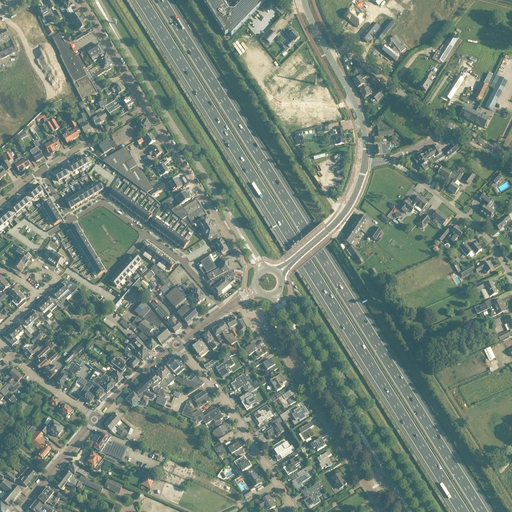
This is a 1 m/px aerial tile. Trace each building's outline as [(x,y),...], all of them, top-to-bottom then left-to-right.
[(50,0),(48,0),(47,1),(51,9),(52,9),(55,7),(50,0)] [(78,12),(74,14),(70,8),(75,6),(74,5),(74,4),(74,2),(73,2),(71,0),(69,0),(63,4),(64,5),(62,7),(66,12),(64,13),(67,18),(69,17),(78,12)] [(229,5),(227,6),(223,0),(201,0),(225,36),(228,34),(231,37),(265,2),(263,0),(241,0),(235,7),(234,6),(229,5)] [(39,10),(46,22),(48,25),(52,23),(50,20),(55,17),(51,11),(49,13),(45,7),(39,10)] [(63,19),(58,11),(57,11),(54,13),(59,20),(63,19)] [(349,11),(344,17),(358,27),(364,20),(361,19),(362,17),(358,14),(356,16),(349,11)] [(79,14),(78,12),(69,17),(74,25),(75,24),(80,31),(83,29),(83,28),(86,26),(78,15),(79,14)] [(390,20),(381,33),(384,36),(394,23),(390,20)] [(246,25),(229,43),(287,135),(318,127),(322,126),(328,125),(328,124),(340,122),(330,104),(294,111),(248,37),(253,33),(246,25)] [(371,26),(361,38),(367,43),(377,31),(371,26)] [(9,38),(7,32),(6,30),(5,30),(5,31),(0,33),(4,40),(9,38)] [(287,52),(290,49),(295,44),(294,43),(300,38),(294,31),(294,32),(292,30),(291,30),(286,34),(288,37),(291,40),(283,48),(287,52)] [(60,57),(73,84),(88,76),(84,69),(87,67),(80,56),(79,55),(75,57),(74,54),(74,53),(72,48),(71,48),(69,44),(65,46),(64,44),(65,44),(62,39),(66,37),(62,31),(60,34),(57,35),(55,36),(52,38),(61,56),(60,57)] [(270,31),(264,39),(270,44),(276,37),(270,31)] [(74,42),(77,42),(84,37),(82,33),(74,38),(72,38),(71,42),(74,42)] [(452,33),(446,43),(440,52),(438,50),(434,57),(442,62),(458,37),(452,33)] [(386,46),(382,51),(396,62),(400,57),(397,55),(399,53),(400,53),(406,49),(403,45),(402,46),(395,36),(390,40),(395,46),(392,51),(386,46)] [(87,67),(105,55),(99,44),(87,52),(85,53),(80,56),(87,67)] [(300,47),(281,66),(286,72),(308,61),(300,47)] [(0,105),(11,105),(12,101),(13,103),(15,102),(16,104),(18,99),(28,95),(31,98),(32,95),(36,93),(35,89),(37,90),(38,92),(43,87),(40,86),(42,84),(40,82),(46,83),(48,76),(55,76),(56,77),(55,64),(59,60),(54,49),(0,72),(0,105)] [(84,69),(88,76),(90,82),(94,80),(94,79),(106,72),(111,69),(109,66),(110,66),(111,66),(112,65),(112,63),(111,63),(110,62),(106,55),(105,55),(87,67),(84,69)] [(353,81),(358,89),(363,85),(364,87),(368,84),(365,80),(363,82),(362,80),(368,76),(366,73),(366,72),(361,68),(360,69),(359,66),(355,69),(356,71),(353,73),(355,76),(359,73),(361,76),(359,77),(360,77),(353,81)] [(429,72),(422,82),(421,83),(422,84),(420,87),(426,92),(432,82),(429,80),(433,74),(429,72)] [(90,82),(88,76),(73,84),(82,102),(97,94),(90,82)] [(448,94),(446,96),(451,99),(450,100),(464,80),(463,81),(457,77),(458,76),(451,86),(452,87),(448,94)] [(497,84),(486,104),(493,108),(507,81),(500,77),(498,80),(497,84)] [(94,80),(90,82),(97,94),(98,94),(104,90),(107,88),(103,83),(98,86),(94,80)] [(370,85),(364,89),(360,92),(364,99),(370,95),(377,102),(383,96),(380,93),(385,88),(376,80),(373,83),(379,88),(375,93),(370,85)] [(488,86),(483,83),(482,83),(475,97),(482,100),(486,92),(488,87),(488,86)] [(110,86),(104,90),(106,92),(109,90),(111,93),(113,92),(114,94),(117,92),(119,95),(121,93),(122,93),(122,92),(124,91),(120,84),(114,88),(115,88),(112,90),(110,86)] [(305,91),(312,102),(318,98),(316,95),(320,93),(314,84),(307,88),(308,89),(305,91)] [(108,105),(105,107),(106,109),(107,110),(114,106),(116,109),(120,106),(123,110),(126,108),(134,104),(130,98),(125,100),(124,99),(122,101),(119,103),(117,100),(108,105)] [(108,105),(105,100),(98,104),(102,111),(105,109),(104,108),(105,107),(108,105)] [(475,112),(468,109),(464,107),(460,116),(471,121),(475,112)] [(475,112),(471,121),(484,128),(486,124),(489,119),(480,115),(482,109),(478,107),(475,112)] [(87,109),(83,111),(84,113),(88,120),(92,117),(93,119),(92,120),(93,122),(94,123),(96,127),(102,123),(98,116),(96,113),(95,113),(91,116),(90,113),(87,109)] [(83,118),(77,122),(80,127),(81,129),(84,134),(91,130),(87,124),(87,123),(89,122),(88,120),(84,113),(81,115),(83,118)] [(98,116),(102,123),(108,119),(104,113),(98,116)] [(51,117),(48,119),(55,131),(58,129),(51,117)] [(52,133),(55,131),(48,119),(45,121),(44,122),(51,133),(52,133)] [(138,123),(138,122),(133,125),(135,128),(138,126),(139,125),(143,131),(146,129),(151,127),(146,120),(143,123),(142,121),(138,123)] [(335,146),(338,145),(345,144),(342,127),(338,127),(338,130),(333,130),(333,133),(330,133),(330,137),(335,136),(335,138),(334,139),(335,146)] [(73,141),(69,134),(67,130),(65,128),(63,129),(64,132),(63,137),(67,144),(73,141)] [(69,134),(73,141),(79,137),(79,136),(81,134),(78,128),(75,130),(74,129),(72,130),(71,129),(70,129),(67,130),(69,134)] [(143,137),(137,141),(139,145),(146,141),(149,146),(155,142),(151,135),(145,139),(143,137)] [(53,138),(49,141),(51,145),(55,151),(56,152),(58,150),(61,148),(58,143),(57,142),(59,141),(58,138),(56,140),(56,139),(55,139),(54,140),(53,138)] [(48,140),(43,144),(44,146),(46,149),(45,149),(49,155),(52,153),(53,154),(55,152),(54,152),(55,151),(51,145),(49,141),(48,140)] [(101,150),(95,153),(98,155),(99,154),(100,156),(105,154),(113,149),(114,151),(111,152),(113,155),(120,151),(117,146),(113,149),(111,145),(109,143),(108,141),(99,146),(100,149),(101,150)] [(156,157),(158,156),(162,153),(158,146),(153,149),(148,152),(151,156),(154,154),(154,155),(155,155),(156,157)] [(385,146),(374,147),(373,147),(375,156),(387,155),(385,146)] [(430,157),(435,163),(438,161),(436,158),(442,154),(437,146),(431,150),(427,153),(430,157)] [(444,153),(443,154),(445,157),(446,159),(448,158),(457,151),(452,146),(444,152),(444,153)] [(30,153),(36,163),(43,158),(37,148),(37,149),(30,153)] [(140,172),(125,148),(103,162),(147,194),(153,190),(142,172),(140,172)] [(9,162),(12,160),(13,160),(9,153),(6,154),(5,155),(9,162)] [(431,165),(435,163),(430,157),(427,153),(423,155),(417,158),(417,159),(414,160),(414,161),(415,160),(417,164),(420,162),(422,166),(429,162),(431,165)] [(19,159),(25,169),(31,166),(25,157),(24,157),(23,156),(18,159),(19,159)] [(84,156),(79,159),(83,167),(91,162),(88,158),(86,159),(84,156)] [(155,165),(152,160),(149,156),(144,159),(150,168),(155,165)] [(14,164),(15,166),(19,173),(25,169),(19,159),(16,161),(17,162),(15,163),(14,164)] [(79,159),(74,162),(78,170),(83,167),(79,159)] [(166,180),(167,179),(169,177),(167,174),(168,173),(164,166),(168,163),(166,160),(162,164),(157,167),(158,168),(157,169),(159,172),(158,173),(161,177),(163,176),(166,180)] [(0,180),(6,175),(4,173),(6,172),(12,168),(8,162),(2,165),(2,166),(4,169),(3,171),(0,172),(0,180)] [(71,169),(68,170),(71,174),(78,170),(74,162),(69,165),(71,169)] [(455,165),(451,169),(456,174),(460,170),(455,165)] [(439,171),(449,177),(452,173),(442,167),(439,171)] [(63,179),(71,174),(68,170),(66,171),(64,168),(59,171),(63,179)] [(63,179),(59,171),(54,174),(58,182),(63,179)] [(496,184),(502,177),(498,173),(492,180),(496,184)] [(474,177),(470,174),(464,182),(468,185),(474,177)] [(448,189),(455,194),(460,188),(458,187),(460,183),(457,181),(459,178),(456,176),(452,182),(452,183),(448,189)] [(178,179),(168,185),(173,194),(179,191),(178,190),(182,187),(178,179)] [(99,182),(94,185),(99,192),(104,190),(99,182)] [(153,190),(147,194),(151,197),(165,188),(163,184),(153,190)] [(33,189),(39,195),(43,192),(38,185),(33,189)] [(99,193),(94,185),(90,188),(94,195),(99,193)] [(85,191),(89,198),(94,195),(90,188),(85,191)] [(29,197),(32,201),(39,195),(33,189),(28,193),(31,195),(29,197)] [(109,196),(114,199),(119,192),(114,189),(109,196)] [(171,197),(170,198),(172,201),(175,199),(176,199),(180,205),(181,204),(182,205),(190,200),(186,192),(185,193),(183,190),(175,195),(171,197)] [(89,198),(85,191),(80,194),(85,201),(89,198)] [(119,192),(114,199),(118,202),(123,195),(119,192)] [(478,199),(480,201),(481,201),(486,205),(485,206),(484,206),(480,212),(489,219),(490,217),(492,218),(494,215),(493,214),(494,213),(488,209),(493,202),(490,199),(490,200),(485,196),(482,193),(478,199)] [(85,201),(80,194),(76,196),(80,204),(85,201)] [(123,195),(118,202),(122,205),(127,198),(123,195)] [(20,200),(25,207),(32,201),(29,197),(27,199),(24,196),(20,200)] [(71,199),(75,206),(80,204),(76,196),(71,199)] [(425,207),(426,207),(425,206),(428,203),(419,196),(415,201),(410,197),(407,201),(406,201),(402,205),(403,206),(400,209),(403,211),(406,214),(409,211),(411,213),(415,208),(420,212),(422,210),(425,207)] [(126,208),(131,201),(127,198),(122,205),(126,208)] [(71,199),(66,202),(71,209),(75,206),(71,199)] [(15,204),(21,210),(25,207),(20,200),(15,204)] [(126,208),(130,211),(135,204),(131,201),(126,208)] [(183,209),(175,214),(182,220),(201,208),(196,201),(183,209)] [(53,207),(50,203),(43,207),(45,212),(53,207)] [(21,210),(15,204),(11,208),(13,210),(11,212),(14,216),(21,210)] [(134,214),(139,207),(135,204),(130,211),(134,214)] [(177,208),(172,211),(175,214),(183,209),(181,205),(179,206),(177,208)] [(48,216),(56,212),(53,207),(45,212),(48,216)] [(138,217),(143,210),(139,207),(134,214),(138,217)] [(201,208),(182,220),(186,223),(189,221),(193,226),(207,217),(201,208)] [(148,213),(143,210),(138,217),(142,220),(148,213)] [(2,215),(8,222),(14,216),(11,212),(9,214),(7,211),(2,215)] [(437,211),(432,217),(435,219),(433,222),(437,225),(439,223),(442,226),(445,223),(445,222),(447,219),(437,211)] [(51,221),(58,217),(56,212),(48,216),(51,221)] [(148,213),(142,220),(147,223),(152,216),(148,213)] [(353,225),(361,230),(365,225),(367,220),(360,215),(353,225)] [(424,215),(421,219),(417,224),(422,228),(426,223),(430,220),(424,215)] [(508,215),(499,222),(495,225),(499,230),(506,225),(504,223),(510,218),(508,215)] [(58,217),(51,221),(54,226),(61,222),(58,217)] [(211,223),(210,223),(210,222),(210,221),(209,220),(208,220),(207,217),(193,226),(195,229),(200,226),(201,228),(202,229),(211,223)] [(154,229),(159,222),(155,219),(150,226),(154,229)] [(159,222),(154,229),(158,232),(164,225),(159,222)] [(201,228),(196,232),(200,236),(204,234),(206,236),(208,240),(216,235),(217,234),(217,233),(217,232),(216,231),(215,231),(215,230),(211,223),(202,229),(201,228)] [(163,235),(168,228),(164,225),(158,232),(163,235)] [(361,230),(353,225),(342,240),(350,246),(361,230)] [(72,235),(80,230),(77,226),(69,230),(72,235)] [(448,239),(451,241),(450,241),(451,241),(460,230),(456,226),(451,233),(452,234),(448,239)] [(382,231),(376,227),(369,236),(376,241),(382,231)] [(168,228),(163,235),(167,238),(172,231),(168,228)] [(446,228),(437,239),(441,242),(450,231),(446,228)] [(72,235),(75,239),(82,235),(80,230),(72,235)] [(459,239),(464,233),(460,230),(451,241),(447,244),(450,247),(457,238),(459,239)] [(171,241),(176,234),(172,231),(167,238),(171,241)] [(176,234),(171,241),(175,244),(180,237),(176,234)] [(75,239),(78,244),(85,240),(82,235),(75,239)] [(105,235),(101,238),(106,246),(111,242),(105,235)] [(180,237),(175,244),(179,247),(184,240),(180,237)] [(85,240),(78,244),(81,249),(88,244),(85,240)] [(184,240),(179,247),(183,250),(188,243),(184,240)] [(219,249),(222,247),(221,246),(224,244),(221,240),(215,243),(214,242),(210,245),(212,247),(214,246),(215,249),(218,248),(219,249)] [(475,255),(478,253),(482,250),(476,244),(471,248),(466,243),(460,248),(464,254),(465,253),(467,256),(473,252),(475,255)] [(88,244),(81,249),(83,253),(91,249),(88,244)] [(153,249),(146,244),(141,250),(145,253),(143,256),(146,259),(153,249)] [(222,254),(227,251),(228,251),(226,248),(224,244),(221,246),(222,247),(219,249),(221,252),(218,254),(219,257),(220,258),(223,256),(222,254)] [(362,259),(353,246),(348,249),(357,262),(362,259)] [(17,247),(15,251),(19,255),(15,260),(16,260),(25,267),(25,266),(26,266),(28,264),(28,263),(29,261),(29,262),(30,261),(29,261),(27,259),(29,256),(22,250),(18,248),(17,247)] [(107,254),(111,259),(119,253),(115,248),(107,254)] [(48,257),(46,260),(51,264),(57,255),(48,249),(45,255),(48,257)] [(94,254),(91,249),(83,253),(86,258),(94,254)] [(155,260),(160,254),(153,249),(146,259),(149,261),(152,258),(155,260)] [(234,280),(233,278),(236,276),(234,274),(234,271),(230,271),(221,271),(221,269),(220,269),(217,264),(216,261),(218,260),(218,258),(217,258),(219,257),(218,254),(217,252),(215,253),(214,253),(209,256),(210,257),(201,263),(197,266),(205,277),(207,276),(210,282),(207,284),(212,290),(218,297),(222,294),(223,295),(232,288),(230,285),(231,284),(233,283),(234,281),(234,280)] [(89,263),(96,258),(94,254),(86,258),(89,263)] [(160,269),(167,259),(160,254),(155,260),(159,263),(157,266),(160,269)] [(57,255),(51,264),(56,267),(58,264),(61,266),(65,261),(57,255)] [(135,255),(131,259),(137,265),(141,261),(135,255)] [(99,263),(96,258),(89,263),(92,267),(99,263)] [(131,259),(128,263),(134,269),(137,265),(131,259)] [(174,264),(167,259),(160,269),(163,271),(166,268),(170,271),(174,264)] [(21,272),(23,270),(25,268),(25,267),(16,260),(12,266),(11,265),(10,268),(16,273),(18,270),(21,272)] [(221,271),(230,271),(230,265),(230,264),(230,262),(230,261),(221,261),(221,269),(221,271)] [(463,278),(475,271),(476,273),(484,269),(487,273),(493,269),(489,262),(483,266),(482,265),(474,269),(472,265),(460,273),(463,278)] [(95,272),(102,267),(99,263),(92,267),(95,272)] [(128,263),(124,267),(131,272),(134,269),(128,263)] [(155,265),(151,270),(158,278),(163,274),(155,265)] [(102,267),(95,272),(97,277),(105,272),(102,267)] [(124,267),(121,270),(127,276),(131,272),(124,267)] [(121,270),(117,274),(124,280),(127,276),(121,270)] [(150,271),(144,277),(148,281),(154,275),(150,271)] [(117,274),(114,278),(120,284),(124,280),(117,274)] [(114,278),(110,282),(117,288),(120,284),(114,278)] [(167,278),(162,283),(166,287),(170,291),(175,287),(167,279),(167,278)] [(6,282),(5,282),(5,281),(0,285),(0,288),(1,290),(0,291),(0,293),(1,294),(3,297),(8,292),(6,289),(10,286),(9,286),(8,284),(6,282)] [(498,294),(492,282),(483,287),(482,283),(475,287),(477,292),(486,288),(490,297),(498,294)] [(57,289),(62,295),(66,299),(70,295),(70,294),(70,293),(72,290),(70,288),(67,284),(64,287),(61,284),(61,285),(60,286),(59,286),(57,288),(57,289)] [(177,290),(180,294),(186,300),(188,298),(193,303),(195,302),(197,305),(202,302),(201,301),(202,301),(203,301),(204,300),(204,299),(205,298),(201,294),(196,289),(193,292),(193,293),(192,294),(187,288),(186,290),(182,286),(177,290)] [(199,314),(175,287),(170,291),(164,296),(176,310),(177,309),(179,311),(181,309),(191,321),(199,314)] [(21,294),(21,293),(19,291),(18,291),(17,289),(17,288),(14,291),(12,293),(9,291),(9,292),(8,292),(5,295),(7,298),(10,295),(15,300),(21,294)] [(51,293),(54,297),(57,300),(62,295),(57,289),(56,289),(53,291),(54,292),(52,293),(51,293)] [(12,302),(17,307),(19,309),(23,305),(21,303),(25,300),(26,299),(26,298),(25,299),(24,297),(24,296),(22,294),(21,294),(15,300),(12,302)] [(42,302),(48,309),(50,312),(56,308),(58,305),(56,303),(51,298),(49,300),(47,297),(46,298),(47,298),(45,300),(44,300),(42,302)] [(479,306),(474,308),(474,309),(475,310),(479,308),(481,312),(490,308),(492,313),(491,313),(491,314),(491,316),(492,317),(493,317),(494,317),(496,316),(497,315),(502,313),(503,313),(506,311),(504,307),(500,300),(492,304),(491,301),(491,300),(485,303),(479,306)] [(64,307),(58,301),(56,303),(58,305),(60,308),(62,310),(64,307)] [(43,314),(48,309),(42,302),(42,303),(41,303),(39,305),(37,307),(37,306),(36,307),(43,314)] [(119,302),(113,308),(116,311),(122,304),(119,302)] [(143,303),(134,312),(139,316),(147,307),(143,303)] [(175,333),(182,328),(173,317),(173,316),(170,317),(161,306),(155,310),(164,321),(175,333)] [(137,317),(132,324),(138,328),(139,329),(148,336),(151,339),(156,343),(158,341),(158,342),(158,341),(161,344),(162,346),(167,342),(172,338),(170,336),(171,335),(171,334),(170,333),(169,334),(167,332),(168,331),(166,328),(165,329),(164,328),(165,327),(147,307),(139,316),(142,319),(150,324),(149,325),(148,326),(143,322),(137,317)] [(181,309),(179,311),(177,313),(187,325),(191,321),(181,309)] [(27,315),(27,316),(33,322),(38,318),(32,311),(31,311),(32,312),(30,313),(27,315)] [(44,314),(41,316),(45,321),(47,323),(49,321),(50,320),(47,317),(46,317),(44,314)] [(31,334),(33,332),(34,331),(30,327),(34,324),(33,322),(27,316),(26,316),(24,318),(24,319),(22,320),(25,324),(23,326),(26,330),(27,330),(31,334)] [(498,336),(500,341),(511,335),(509,331),(511,330),(511,329),(511,317),(505,321),(507,324),(505,325),(507,332),(498,336)] [(233,336),(234,338),(234,339),(238,337),(234,330),(234,329),(233,328),(232,328),(237,325),(234,318),(226,322),(228,326),(229,329),(229,330),(233,336)] [(123,320),(120,323),(127,330),(130,327),(129,325),(126,323),(127,322),(123,320)] [(241,320),(237,322),(242,330),(246,328),(241,320)] [(234,338),(233,336),(229,330),(228,331),(228,330),(226,327),(224,323),(218,327),(222,334),(225,340),(231,346),(236,343),(235,340),(234,339),(234,338)] [(13,329),(12,329),(18,336),(24,331),(21,328),(17,324),(17,325),(15,327),(15,326),(13,328),(13,329)] [(220,343),(225,340),(222,334),(218,327),(212,330),(215,334),(218,341),(218,340),(219,343),(220,343)] [(12,329),(12,330),(11,330),(9,331),(9,332),(8,334),(7,333),(7,334),(10,337),(6,340),(9,343),(12,346),(21,339),(18,336),(12,329)] [(31,334),(27,330),(26,330),(24,332),(28,337),(28,336),(31,340),(34,338),(31,334)] [(41,331),(34,337),(38,341),(44,335),(41,331)] [(154,349),(157,347),(157,346),(154,343),(152,340),(150,342),(148,339),(149,339),(147,337),(146,338),(142,333),(139,336),(149,347),(152,350),(153,350),(154,349)] [(203,336),(203,337),(205,339),(204,339),(206,342),(212,350),(217,347),(214,343),(215,343),(213,340),(208,333),(206,334),(205,334),(203,336)] [(144,346),(136,337),(132,341),(130,344),(128,347),(125,350),(136,358),(135,357),(138,355),(142,360),(143,361),(148,357),(149,358),(151,356),(149,354),(143,347),(144,346)] [(201,340),(202,341),(199,343),(199,342),(198,342),(199,343),(192,347),(198,356),(199,356),(200,356),(201,357),(203,356),(202,354),(205,351),(206,353),(207,353),(210,351),(204,344),(201,340)] [(77,349),(80,352),(86,347),(82,343),(77,349)] [(38,351),(40,353),(44,349),(40,344),(37,347),(37,346),(34,349),(33,347),(32,347),(31,347),(24,353),(29,359),(38,351)] [(256,355),(258,354),(260,357),(267,353),(263,347),(261,348),(260,345),(256,348),(254,344),(245,349),(249,356),(255,352),(256,355)] [(47,346),(44,349),(40,353),(36,356),(39,359),(50,349),(47,346)] [(490,347),(484,350),(489,361),(496,358),(490,347)] [(67,365),(76,356),(73,352),(63,361),(67,365)] [(220,366),(216,368),(222,377),(230,372),(228,369),(235,365),(230,358),(232,356),(232,357),(235,354),(230,352),(221,359),(222,359),(222,358),(226,363),(221,366),(220,366)] [(43,371),(46,367),(48,366),(58,357),(54,353),(46,361),(43,358),(35,365),(39,369),(40,368),(43,371)] [(129,364),(133,369),(140,363),(135,358),(127,353),(126,355),(127,356),(130,358),(127,361),(127,360),(127,361),(129,364)] [(117,373),(117,372),(119,370),(123,373),(126,369),(125,369),(126,367),(124,366),(119,361),(113,357),(108,364),(112,368),(111,369),(112,370),(113,370),(117,373)] [(263,359),(254,364),(256,367),(265,362),(263,359)] [(277,369),(271,359),(267,362),(265,363),(263,364),(268,370),(270,369),(272,372),(271,373),(277,369)] [(173,360),(167,365),(174,373),(180,368),(183,366),(178,360),(175,362),(173,360)] [(51,364),(43,373),(50,380),(56,374),(55,373),(58,371),(57,370),(51,364)] [(77,364),(71,372),(77,377),(83,368),(80,366),(77,364)] [(96,368),(95,370),(96,370),(104,376),(106,372),(97,367),(96,368)] [(161,369),(154,376),(160,383),(164,386),(167,387),(175,380),(175,379),(170,374),(167,371),(164,367),(162,369),(161,369)] [(112,377),(118,383),(123,379),(117,373),(113,370),(112,370),(111,369),(109,371),(111,373),(110,374),(112,377)] [(5,384),(7,385),(9,383),(9,384),(18,374),(14,370),(9,375),(11,377),(5,384)] [(96,370),(88,382),(90,383),(92,384),(95,386),(106,394),(106,393),(107,394),(116,385),(113,381),(110,379),(104,376),(96,370)] [(67,382),(65,381),(67,377),(69,375),(63,371),(58,378),(59,379),(56,384),(61,388),(63,386),(64,387),(67,382)] [(7,390),(11,386),(13,388),(23,378),(18,374),(9,384),(9,383),(7,385),(3,390),(1,393),(7,399),(13,405),(18,400),(15,398),(14,399),(11,395),(11,394),(9,392),(8,392),(7,390)] [(269,378),(260,384),(261,387),(265,384),(269,382),(270,381),(273,385),(275,389),(277,391),(277,392),(282,389),(285,387),(284,385),(284,384),(284,383),(286,382),(281,374),(277,377),(275,379),(275,378),(274,378),(274,379),(270,381),(269,378)] [(234,389),(235,391),(242,387),(245,392),(249,389),(251,388),(248,382),(244,375),(236,379),(237,381),(231,384),(233,388),(234,389)] [(154,376),(150,379),(153,383),(152,384),(158,389),(163,392),(164,389),(167,390),(168,388),(167,387),(164,386),(160,383),(154,376)] [(191,377),(187,381),(192,382),(195,383),(202,386),(204,384),(197,376),(193,379),(191,377)] [(175,379),(175,380),(181,384),(197,389),(202,386),(195,383),(192,382),(187,381),(187,380),(178,377),(175,379)] [(143,385),(142,386),(148,392),(150,390),(149,390),(150,389),(151,388),(152,390),(153,391),(155,393),(158,394),(158,396),(165,399),(166,396),(164,395),(165,392),(163,392),(158,389),(152,384),(153,383),(150,379),(143,385)] [(87,386),(79,395),(80,395),(90,404),(90,403),(91,403),(92,402),(92,401),(93,400),(94,399),(94,398),(90,395),(92,392),(89,390),(91,387),(93,385),(92,385),(89,383),(87,386)] [(251,388),(249,389),(252,393),(261,387),(259,384),(259,383),(251,388)] [(93,385),(91,387),(93,388),(96,391),(93,394),(96,397),(99,400),(105,394),(106,394),(95,386),(92,384),(92,385),(93,385)] [(135,392),(134,394),(148,401),(149,401),(164,408),(167,401),(159,398),(155,396),(149,393),(148,392),(142,386),(135,392)] [(207,404),(208,403),(210,402),(207,397),(207,398),(205,396),(208,395),(207,394),(206,395),(204,392),(205,391),(201,393),(194,398),(196,401),(195,402),(197,404),(200,403),(202,407),(207,404)] [(276,396),(271,400),(273,403),(279,400),(285,409),(290,406),(296,402),(293,398),(292,399),(290,397),(293,396),(294,395),(293,395),(293,396),(290,392),(291,391),(290,391),(285,395),(284,393),(277,398),(276,396)] [(240,399),(242,402),(241,402),(243,405),(247,411),(252,407),(251,405),(256,402),(252,397),(253,396),(250,392),(240,399)] [(126,400),(127,401),(133,407),(138,403),(146,406),(149,401),(148,401),(134,394),(133,394),(126,400)] [(55,408),(59,402),(53,398),(50,402),(49,404),(48,406),(51,408),(53,406),(55,408)] [(58,415),(61,418),(63,416),(66,419),(69,415),(70,415),(74,411),(63,402),(60,406),(61,407),(58,411),(60,412),(58,415)] [(182,415),(191,419),(197,421),(195,418),(193,414),(187,404),(182,415)] [(267,405),(261,409),(257,412),(258,411),(260,414),(255,418),(256,420),(258,422),(260,424),(259,424),(259,425),(264,422),(273,415),(267,405)] [(285,421),(290,418),(292,416),(297,424),(309,417),(307,415),(307,414),(306,414),(304,410),(304,409),(299,412),(295,407),(280,416),(284,422),(285,421)] [(196,418),(195,418),(197,421),(198,423),(203,421),(206,425),(213,420),(217,426),(222,424),(220,421),(221,420),(223,419),(223,418),(222,418),(219,413),(220,412),(219,412),(217,410),(218,410),(218,409),(217,410),(217,409),(204,417),(202,414),(196,418)] [(114,416),(109,421),(123,433),(131,436),(133,431),(128,428),(127,431),(125,431),(120,426),(119,427),(117,425),(120,421),(114,416)] [(269,440),(274,437),(272,433),(275,432),(278,436),(284,432),(278,423),(282,421),(280,416),(272,421),(271,422),(273,426),(266,431),(269,435),(267,436),(269,440)] [(39,431),(44,434),(46,435),(49,432),(52,434),(51,434),(54,436),(54,435),(58,438),(61,433),(63,429),(58,426),(59,425),(57,425),(57,424),(56,423),(55,423),(51,421),(48,427),(44,424),(39,431)] [(120,436),(129,440),(131,436),(123,433),(109,421),(105,426),(111,432),(111,431),(115,427),(117,430),(116,431),(121,435),(120,436)] [(311,423),(299,430),(301,434),(306,441),(310,438),(310,439),(311,438),(314,436),(310,429),(313,427),(311,423)] [(220,443),(229,438),(233,436),(230,431),(227,433),(226,431),(227,430),(224,426),(220,428),(219,428),(219,429),(214,432),(214,433),(213,433),(215,437),(216,436),(220,443)] [(29,441),(37,448),(36,448),(40,451),(40,450),(42,452),(39,456),(42,459),(51,449),(47,446),(39,439),(44,434),(39,431),(33,427),(28,433),(33,437),(29,441)] [(90,442),(94,444),(99,435),(95,433),(90,442)] [(99,440),(106,445),(107,443),(111,438),(103,433),(103,434),(102,434),(101,435),(101,436),(99,440)] [(143,446),(151,449),(155,440),(147,437),(143,446)] [(321,439),(314,443),(311,445),(314,449),(316,447),(318,451),(323,448),(324,448),(324,447),(326,446),(321,439)] [(102,451),(106,445),(99,440),(96,445),(95,445),(94,446),(94,447),(94,448),(101,453),(102,451)] [(282,459),(288,456),(287,455),(289,454),(289,455),(295,451),(292,446),(290,447),(287,443),(286,443),(284,440),(280,442),(281,443),(280,444),(279,443),(274,447),(276,450),(274,451),(278,456),(280,455),(282,458),(282,459)] [(230,452),(232,455),(234,454),(236,457),(243,453),(241,449),(242,448),(238,443),(237,443),(236,441),(226,447),(229,452),(230,452)] [(107,443),(106,445),(102,451),(123,460),(126,453),(128,449),(111,442),(110,444),(107,443)] [(222,446),(217,449),(221,455),(226,452),(225,451),(224,449),(222,446)] [(290,460),(282,465),(284,468),(283,469),(283,470),(284,469),(288,476),(292,473),(292,474),(297,471),(295,468),(300,465),(299,464),(300,464),(297,457),(296,458),(295,457),(298,456),(296,452),(289,457),(290,460)] [(328,467),(329,467),(332,464),(332,465),(328,458),(331,455),(329,452),(317,459),(320,464),(319,465),(322,469),(324,468),(325,469),(328,467)] [(99,458),(97,457),(93,454),(92,455),(91,456),(91,457),(87,462),(87,463),(96,469),(98,471),(99,471),(100,471),(101,470),(101,469),(101,468),(100,467),(97,465),(101,459),(101,458),(99,457),(99,458)] [(103,460),(115,466),(121,469),(123,464),(105,456),(103,460)] [(248,463),(248,462),(247,462),(246,461),(247,460),(244,457),(233,463),(239,472),(242,470),(243,472),(251,467),(249,463),(248,463)] [(84,476),(86,473),(89,475),(90,472),(83,468),(82,470),(79,468),(79,469),(73,464),(71,466),(71,465),(68,469),(72,472),(75,474),(77,472),(82,475),(84,476)] [(300,484),(302,483),(311,477),(306,471),(309,469),(310,471),(313,469),(310,465),(297,474),(299,478),(292,482),(298,492),(303,489),(300,484)] [(28,468),(26,469),(23,474),(25,476),(32,481),(37,475),(31,470),(30,470),(28,468)] [(222,470),(217,477),(223,480),(226,478),(222,471),(223,470),(222,470)] [(104,488),(88,480),(81,477),(80,480),(78,480),(66,471),(61,478),(67,484),(68,483),(77,488),(80,482),(101,492),(103,488),(104,488)] [(248,477),(255,487),(256,488),(258,488),(260,487),(261,485),(260,484),(261,483),(259,480),(255,474),(255,473),(254,474),(252,471),(245,475),(247,478),(248,477)] [(7,473),(5,476),(14,482),(16,479),(7,473)] [(32,481),(25,476),(23,474),(18,480),(26,487),(32,481)] [(146,474),(142,483),(151,487),(155,478),(146,474)] [(331,479),(335,485),(336,487),(337,486),(339,489),(347,485),(346,483),(345,484),(342,479),(342,480),(340,478),(342,477),(340,474),(331,479)] [(61,478),(55,485),(62,490),(64,487),(67,488),(67,486),(71,488),(75,490),(77,488),(68,483),(67,484),(61,478)] [(111,487),(120,491),(123,485),(109,479),(104,488),(110,490),(111,487)] [(5,491),(4,491),(13,499),(14,500),(21,491),(14,485),(13,486),(6,480),(1,486),(6,491),(7,490),(9,491),(8,493),(5,491)] [(316,504),(320,502),(317,498),(315,494),(319,492),(317,490),(323,486),(321,482),(315,485),(314,485),(306,490),(307,490),(307,491),(307,490),(310,495),(311,496),(310,496),(308,498),(303,501),(308,508),(309,509),(310,508),(309,507),(314,504),(315,506),(316,504)] [(47,488),(43,493),(46,495),(46,496),(46,497),(45,498),(48,501),(49,500),(53,502),(55,498),(52,496),(54,493),(52,491),(51,491),(47,488)] [(243,494),(245,499),(252,495),(249,490),(243,494)] [(8,505),(13,499),(4,491),(0,496),(0,498),(2,500),(8,505)] [(38,500),(42,503),(45,505),(47,503),(54,507),(56,504),(54,503),(53,502),(49,500),(48,501),(45,498),(46,497),(46,496),(46,495),(43,493),(38,500)] [(260,503),(258,504),(258,505),(261,509),(267,505),(270,510),(272,509),(276,506),(273,501),(272,501),(271,499),(269,496),(263,500),(264,501),(260,503)] [(58,511),(54,510),(44,505),(44,506),(43,505),(42,506),(36,501),(30,509),(33,511),(58,511)]
